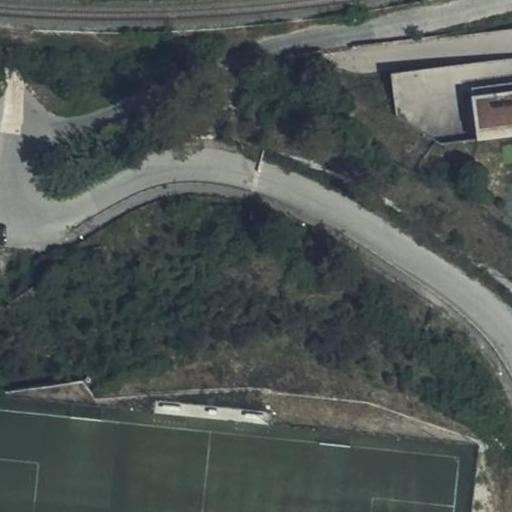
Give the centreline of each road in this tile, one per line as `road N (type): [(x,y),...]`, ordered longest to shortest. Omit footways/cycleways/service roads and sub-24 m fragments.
road 1 (unclassified): [(511,345),(468,293),(319,199),(262,176),(212,166),(168,170),(121,182),(40,223),(21,221),(2,196),(11,128)]
road 2 (residential): [(11,128),(85,123),(251,57),(506,0)]
road 3 (unclassified): [(11,128),(24,0)]
